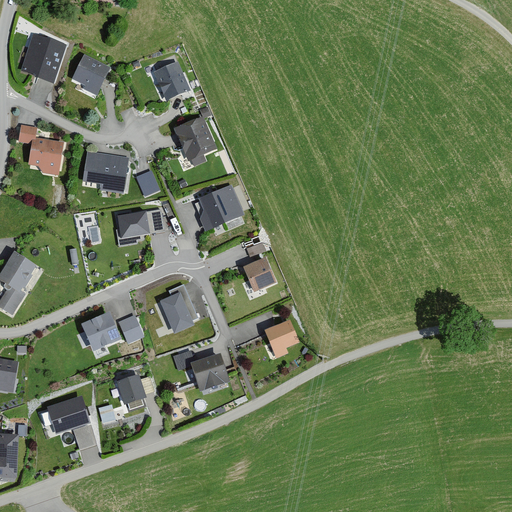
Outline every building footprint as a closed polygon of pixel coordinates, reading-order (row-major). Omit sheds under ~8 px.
[(65,48),(34,38),(22,74),(38,79),(37,82),(52,87),(65,48)] [(154,61),(157,69),(179,60),(176,52),(154,61)] [(111,70),(84,57),(73,81),(87,87),(86,91),(98,97),(111,70)] [(190,92),(178,65),(156,74),(168,101),(190,92)] [(176,115),(187,111),(183,101),(172,105),(176,115)] [(198,112),(202,119),(209,115),(206,109),(198,112)] [(217,151),(204,120),(175,133),(189,164),(217,151)] [(29,165),(36,166),(43,175),(59,177),(64,144),(36,139),(37,130),(21,127),(19,144),(32,146),(29,165)] [(123,192),(128,158),(88,152),(84,179),(102,182),(101,188),(123,192)] [(159,189),(151,171),(138,177),(146,195),(159,189)] [(243,217),(231,187),(199,200),(200,202),(194,205),(205,233),(243,217)] [(148,231),(145,211),(119,215),(122,235),(148,231)] [(0,281),(21,293),(37,267),(15,253),(0,277),(0,281)] [(276,284),(266,260),(244,269),(254,293),(276,284)] [(168,293),(170,298),(161,303),(174,335),(194,327),(192,324),(198,321),(183,286),(168,293)] [(0,310),(10,317),(23,297),(9,288),(0,302),(0,310)] [(120,336),(109,311),(83,322),(94,347),(120,336)] [(143,335),(134,316),(120,322),(128,342),(143,335)] [(300,345),(290,323),(265,333),(277,360),(288,355),(286,351),(300,345)] [(18,347),(8,346),(8,360),(17,360),(18,347)] [(228,384),(220,357),(191,366),(200,393),(228,384)] [(0,392),(12,394),(17,364),(0,361),(0,392)] [(145,395),(138,374),(117,380),(124,402),(145,395)] [(90,422),(81,395),(48,406),(57,432),(90,422)] [(103,424),(117,420),(113,404),(99,408),(103,424)] [(93,443),(87,425),(75,430),(80,447),(93,443)] [(17,434),(0,432),(0,474),(16,475),(17,434)]
